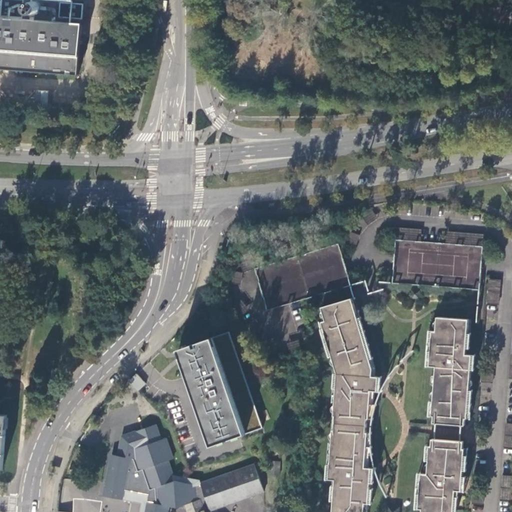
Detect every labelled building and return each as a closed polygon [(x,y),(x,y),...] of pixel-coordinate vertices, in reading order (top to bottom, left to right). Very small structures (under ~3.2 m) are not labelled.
[(0,68),(79,75),(83,24),(0,17),(0,68)] [(380,215),(375,208),(367,209),(355,218),(362,228),(380,215)] [(399,224),(398,236),(433,240),(434,227),(399,224)] [(344,240),(358,244),(362,231),(349,227),(344,240)] [(446,241),(485,245),(486,232),(447,228),(446,241)] [(433,240),(398,237),(394,281),(481,289),(485,245),(446,241),(433,240)] [(257,264),(257,265),(264,286),(271,307),(352,283),(345,262),(338,240),(258,264),(257,264)] [(247,268),(257,265),(257,264),(258,264),(254,250),(239,255),(243,270),(247,268)] [(243,273),(233,271),(229,283),(241,285),(243,273)] [(487,303),(500,304),(503,279),(489,278),(487,303)] [(412,297),(420,298),(421,290),(412,288),(412,297)] [(332,511),(364,511),(366,502),(369,502),(371,473),(364,473),(368,432),(365,431),(367,417),(369,417),(372,386),(372,383),(379,383),(379,375),(373,375),(373,367),(353,296),(324,304),(328,317),(323,319),(338,370),(334,414),(336,415),(335,429),(333,429),(329,477),(336,477),(332,511)] [(231,306),(240,317),(250,309),(242,298),(231,306)] [(246,325),(254,335),(265,327),(256,316),(246,325)] [(434,420),(463,422),(464,415),(467,416),(472,354),(466,353),(469,318),(438,316),(436,330),(433,329),(430,364),(436,364),(432,413),(435,413),(434,420)] [(233,332),(182,349),(191,377),(216,449),(267,431),(233,332)] [(265,348),(276,354),(282,343),(271,337),(265,348)] [(287,343),(291,355),(302,351),(298,339),(287,343)] [(483,354),(496,355),(497,343),(484,342),(483,354)] [(481,381),(494,382),(495,369),(482,368),(481,381)] [(142,369),(129,382),(144,397),(157,384),(142,369)] [(502,447),(511,447),(511,422),(504,422),(502,447)] [(210,511),(210,509),(263,491),(256,469),(249,472),(247,466),(194,484),(174,480),(167,460),(172,458),(165,438),(160,439),(155,424),(135,431),(140,446),(130,449),(137,470),(142,468),(146,478),(149,489),(155,487),(157,502),(146,500),(144,509),(143,511),(165,511),(167,504),(176,506),(185,503),(187,511),(210,511)] [(420,511),(453,511),(455,489),(460,489),(464,448),(461,448),(462,440),(432,438),(432,445),(429,445),(427,472),(421,472),(418,506),(421,507),(420,511)] [(279,461),(270,461),(269,474),(278,475),(279,461)] [(474,476),(487,477),(488,465),(475,464),(474,476)] [(497,498),(510,499),(511,475),(500,474),(497,498)] [(146,478),(137,477),(132,507),(144,509),(146,500),(157,502),(155,487),(149,489),(146,478)] [(471,503),(485,504),(486,491),(473,490),(471,503)]
